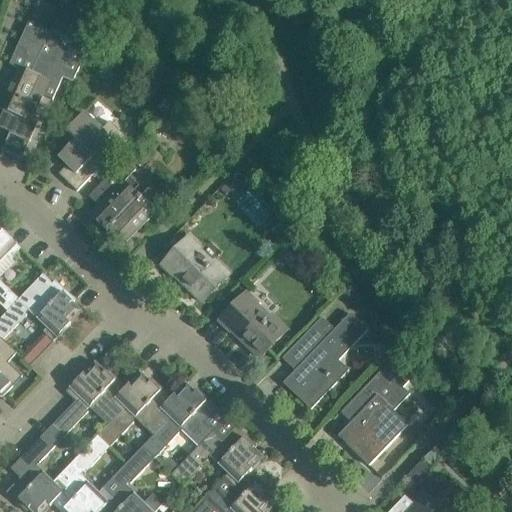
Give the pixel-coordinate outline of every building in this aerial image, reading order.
[(0,109),(4,111),(0,119),(0,127),(10,132),(10,133),(29,141),(30,140),(29,140),(36,124),(30,122),(42,96),(47,86),(57,90),(57,91),(62,78),(65,73),(74,78),(87,50),(100,19),(84,12),(79,10),(66,39),(51,32),(29,22),(20,41),(9,65),(18,69),(0,108),(0,109)] [(75,140),(58,157),(67,166),(58,174),(77,192),(127,139),(109,122),(101,130),(84,113),(66,132),(75,140)] [(124,160),(89,197),(99,206),(90,215),(108,233),(112,228),(126,241),(163,202),(151,190),(143,197),(142,197),(141,197),(140,197),(140,198),(139,199),(131,190),(138,183),(130,175),(135,170),(124,160)] [(0,304),(7,312),(8,312),(19,300),(0,281),(0,262),(7,256),(10,259),(20,249),(0,229),(0,304)] [(188,237),(161,266),(172,277),(173,275),(202,303),(230,275),(214,260),(210,264),(197,251),(200,248),(188,237)] [(0,319),(0,338),(2,341),(3,340),(27,315),(25,314),(28,311),(46,329),(43,332),(43,333),(53,342),(57,338),(64,331),(82,312),(73,303),(75,301),(65,291),(63,293),(54,284),(56,282),(55,281),(52,284),(43,275),(31,287),(19,300),(8,312),(7,312),(0,319)] [(257,304),(246,293),(218,321),(230,332),(231,331),(260,359),(287,330),(272,315),(268,320),(254,307),(257,304)] [(302,364),(295,371),(283,384),(311,410),(337,382),(327,373),(368,331),(350,314),(334,330),(322,318),(289,352),(302,364)] [(17,353),(3,340),(2,341),(0,338),(0,395),(3,397),(13,387),(11,385),(19,376),(21,378),(22,377),(7,363),(17,353)] [(347,407),(341,413),(352,423),(354,421),(361,428),(346,444),(369,466),(398,436),(408,426),(393,412),(410,395),(404,389),(409,382),(409,378),(391,361),(378,375),(377,375),(364,388),(347,407)] [(90,408),(108,426),(122,412),(112,403),(124,390),(115,381),(117,379),(107,369),(105,371),(95,362),(66,392),(76,402),(52,426),(64,438),(89,413),(87,411),(90,408)] [(141,373),(124,390),(112,403),(122,412),(108,426),(97,437),(109,448),(134,423),(132,421),(135,418),(153,436),(154,437),(167,423),(158,413),(170,401),(170,400),(161,392),(163,390),(152,380),(150,382),(141,373)] [(181,428),(200,446),(213,432),(227,418),(217,409),(217,408),(215,410),(206,402),(208,400),(197,390),(195,392),(186,383),(173,397),(170,400),(170,401),(158,413),(167,423),(154,437),(153,436),(144,446),(156,458),(180,432),(178,431),(181,428)] [(172,474),(172,475),(182,484),(184,486),(209,460),(207,459),(210,456),(228,473),(225,477),(234,487),(247,474),(250,471),(263,457),(254,448),(256,446),(245,436),(244,438),(235,429),(237,427),(236,427),(227,418),(200,446),(181,466),(179,468),(175,472),(173,474),(172,474)] [(463,429),(454,438),(463,446),(471,438),(463,429)] [(20,478),(6,493),(7,494),(9,492),(18,500),(16,502),(25,511),(26,511),(29,510),(30,511),(45,511),(53,504),(56,500),(66,489),(57,479),(53,483),(35,465),(38,462),(39,463),(56,446),(44,435),(19,461),(15,465),(11,469),(20,478)] [(66,489),(56,500),(53,504),(60,511),(99,511),(100,511),(112,499),(102,490),(99,493),(80,475),(83,472),(85,474),(109,448),(97,437),(57,479),(66,489)] [(155,511),(159,509),(159,508),(162,505),(153,495),(149,499),(145,503),(127,485),(129,482),(131,483),(156,458),(144,446),(126,464),(102,490),(112,499),(100,511),(99,511),(155,511)] [(420,463),(408,476),(418,486),(428,470),(420,463)] [(266,511),(276,503),(266,493),(268,491),(258,481),(256,483),(247,474),(234,487),(225,477),(191,511),(266,511)] [(411,502),(414,505),(407,511),(441,511),(442,511),(443,511),(461,511),(466,507),(455,496),(455,491),(449,491),(445,487),(432,499),(422,490),(411,502)]
